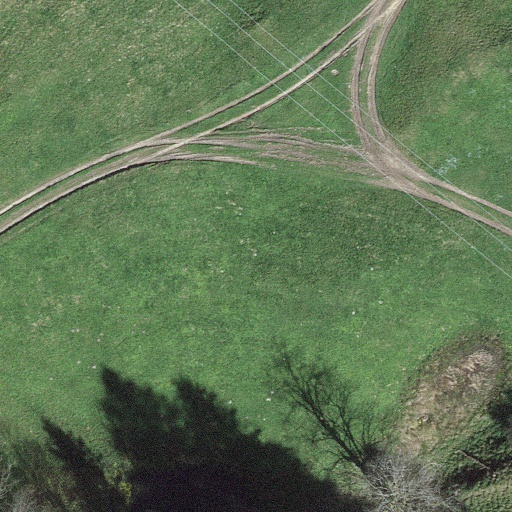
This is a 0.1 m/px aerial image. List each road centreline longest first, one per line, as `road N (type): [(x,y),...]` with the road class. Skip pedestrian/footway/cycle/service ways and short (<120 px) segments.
road 1 (track): [(0,222),(124,156),(183,144),(252,148),(415,182)]
road 2 (track): [(401,0),(370,55),(366,103),(415,182),(511,229)]
